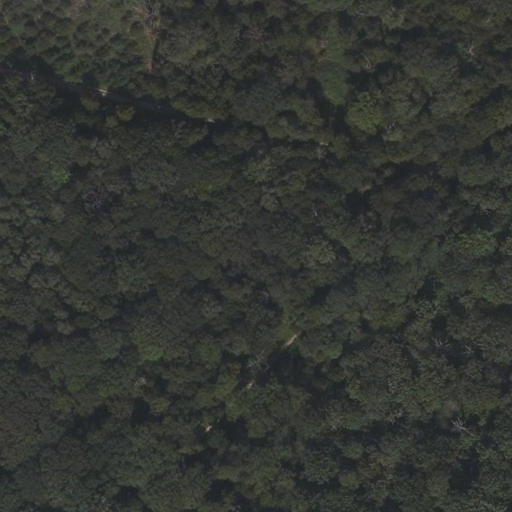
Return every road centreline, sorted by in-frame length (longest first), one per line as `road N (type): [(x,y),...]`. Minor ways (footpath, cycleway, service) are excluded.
road 1 (track): [(141,511),(511,114)]
road 2 (track): [(0,74),(511,192)]
